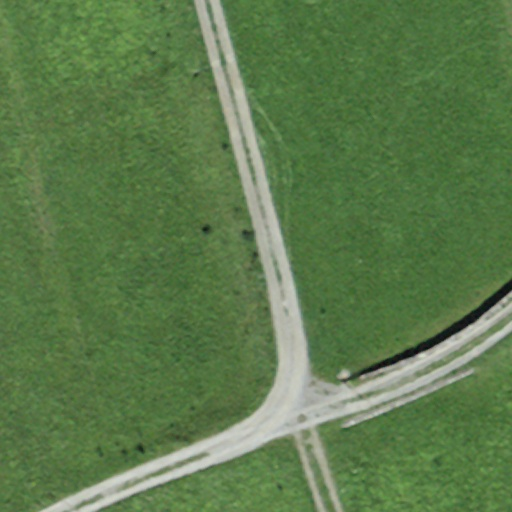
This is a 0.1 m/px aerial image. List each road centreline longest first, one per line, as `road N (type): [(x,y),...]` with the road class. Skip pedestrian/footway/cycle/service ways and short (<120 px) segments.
road 1 (track): [(207,0),(303,422)]
road 2 (track): [(303,422),(77,511)]
road 3 (track): [(511,325),(460,361),(303,422)]
